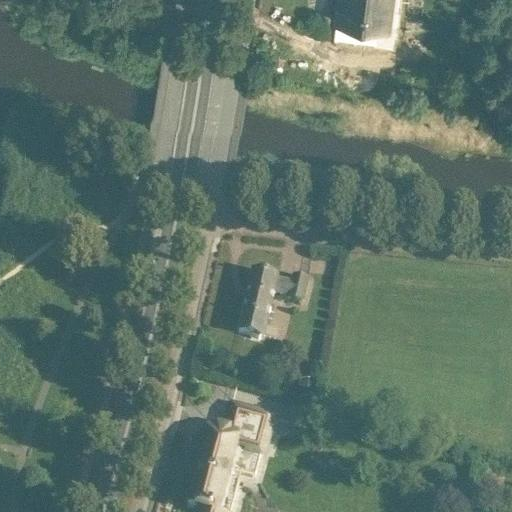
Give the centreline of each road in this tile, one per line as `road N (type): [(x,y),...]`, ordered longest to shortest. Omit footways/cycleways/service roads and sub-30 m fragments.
road 1 (tertiary): [(103,511),(177,217),(210,0)]
road 2 (residential): [(135,511),(213,216)]
road 3 (residential): [(213,216),(511,255)]
